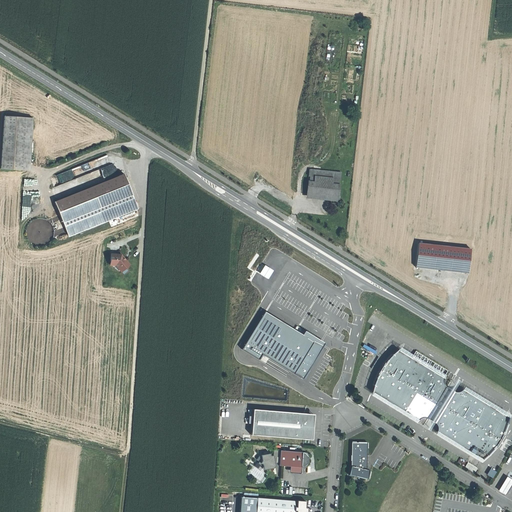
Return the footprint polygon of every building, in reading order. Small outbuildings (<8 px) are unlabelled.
[(33,118),(5,116),(1,169),(30,170),(33,118)] [(125,173),(55,201),(67,231),(137,203),(125,173)] [(308,178),(309,179),(338,181),(339,181),(340,176),(309,173),(308,178)] [(307,184),(306,196),(329,198),(329,202),(337,203),(339,187),(338,187),(338,181),(309,179),(309,184),(307,184)] [(137,203),(67,231),(69,236),(139,208),(137,203)] [(418,242),(415,266),(468,272),(471,248),(418,242)] [(121,254),(112,254),(111,264),(116,265),(120,270),(125,266),(126,268),(130,264),(126,259),(121,254)] [(270,265),(262,261),(257,269),(265,274),(270,265)] [(266,309),(242,348),(257,357),(260,351),(301,376),(323,339),(303,327),(301,330),(266,309)] [(374,385),(372,393),(418,421),(420,419),(422,418),(425,418),(427,419),(446,387),(445,386),(444,384),(443,383),(443,381),(444,378),(442,378),(410,358),(398,350),(394,354),(388,361),(383,367),(381,371),(377,378),(374,385)] [(460,382),(453,377),(446,387),(427,419),(422,427),(425,429),(429,432),(434,423),(454,392),(460,382)] [(456,392),(454,392),(434,423),(437,427),(437,429),(437,430),(436,432),(482,460),(489,454),(493,450),(495,447),(496,445),(498,443),(499,441),(500,439),(502,435),(504,431),(506,427),(508,418),(463,390),(459,392),(458,392),(456,392)] [(311,414),(253,410),(251,436),(310,440),(312,438),(313,427),(314,417),(311,414)] [(368,443),(352,443),(351,467),(349,476),(356,477),(356,476),(367,478),(367,480),(368,480),(370,470),(369,470),(369,471),(367,470),(368,459),(368,443)] [(260,456),(257,460),(260,462),(258,464),(263,468),(266,470),(268,467),(275,466),(275,464),(279,464),(280,451),(274,451),(274,456),(271,456),(266,457),(264,456),(262,458),(261,457),(260,456)] [(302,453),(280,451),(279,464),(279,466),(290,467),(301,468),(301,467),(302,453)] [(475,473),(478,468),(469,462),(465,467),(475,473)] [(486,474),(492,477),(495,471),(489,468),(486,474)] [(511,485),(511,479),(507,477),(499,491),(506,495),(511,485)] [(295,501),(258,499),(256,511),(294,511),(295,508),(295,501)] [(297,508),(295,508),(294,511),(305,511),(305,510),(306,502),(297,502),(297,508)]
